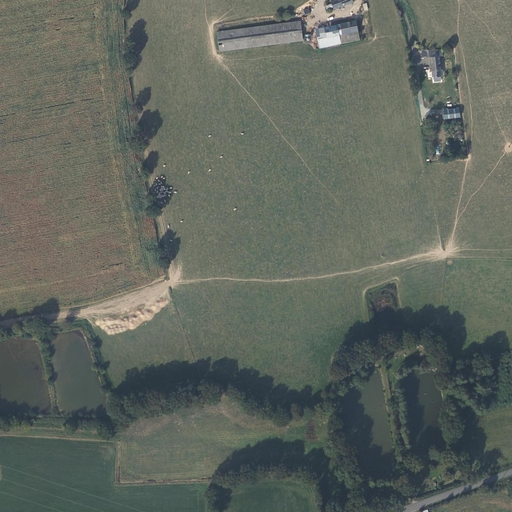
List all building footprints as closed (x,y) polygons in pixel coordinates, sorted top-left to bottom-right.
[(353,3),(351,0),(332,0),(331,1),(333,9),(353,3)] [(322,27),(325,45),(365,38),(362,19),(322,27)] [(301,22),(217,32),(220,52),(303,42),(301,22)] [(439,56),(431,57),(432,70),(441,69),(439,56)] [(444,108),(444,118),(460,118),(460,108),(444,108)]
